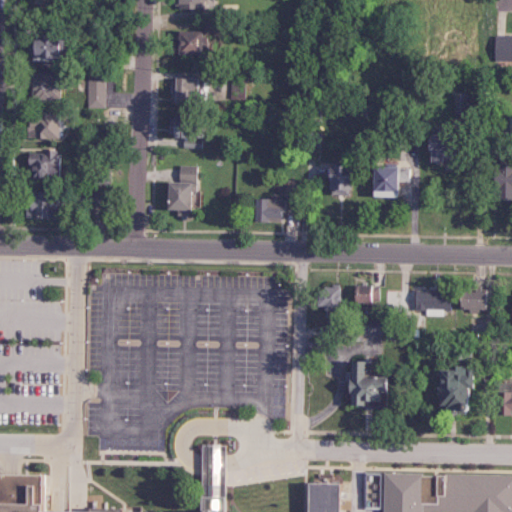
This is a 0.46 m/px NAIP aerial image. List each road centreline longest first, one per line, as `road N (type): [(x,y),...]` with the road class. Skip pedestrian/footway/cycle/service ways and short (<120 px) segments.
road 1 (residential): [(511,249),(0,240)]
road 2 (residential): [(136,242),(140,0)]
road 3 (residential): [(511,450),(294,447)]
road 4 (residential): [(294,447),(299,247)]
